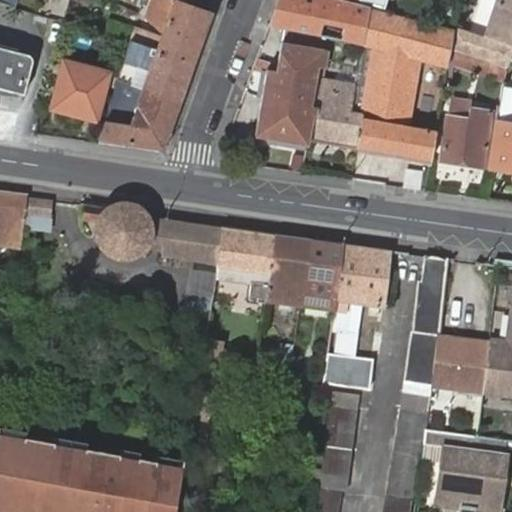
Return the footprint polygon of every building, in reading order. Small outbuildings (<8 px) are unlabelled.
[(157,50),(191,65),(211,11),(178,0),(175,0),(162,39),(134,29),(109,20),(105,34),(130,41),(157,50)] [(449,48),(453,30),(369,8),(369,7),(342,0),(277,0),(269,26),(299,31),(330,38),(343,41),(362,44),(354,86),(350,111),(362,113),(361,119),(356,148),(429,161),(434,132),(446,67),(447,63),(449,48)] [(511,0),(493,0),(482,37),(511,47),(511,0)] [(504,66),(511,47),(453,27),(453,30),(449,48),(478,57),(504,66)] [(261,131),(309,140),(313,116),(315,116),(317,105),(312,104),(316,79),(318,67),(324,68),(330,38),(299,31),(296,48),(301,49),(298,63),(294,62),(292,74),(271,71),(261,131)] [(338,70),(343,41),(330,38),(324,68),(338,70)] [(174,111),(191,65),(157,50),(130,41),(123,62),(105,120),(99,139),(162,147),(174,111)] [(31,55),(0,46),(0,90),(6,92),(6,89),(24,94),(33,60),(33,57),(31,55)] [(474,72),(478,57),(449,48),(447,63),(474,72)] [(504,82),(507,67),(504,66),(478,57),(474,72),(504,82)] [(77,108),(75,113),(97,119),(109,72),(63,60),(53,102),(77,108)] [(309,140),(356,148),(361,119),(362,113),(350,111),(354,86),(316,79),(312,104),(317,105),(315,116),(313,116),(309,140)] [(511,87),(503,87),(498,122),(511,124),(511,87)] [(51,107),(75,113),(77,108),(53,102),(51,107)] [(463,153),(484,157),(491,112),(449,105),(440,160),(462,163),(463,153)] [(511,124),(498,122),(491,168),(511,171),(511,124)] [(482,167),(484,157),(463,153),(462,163),(482,167)] [(0,220),(19,224),(22,224),(24,213),(27,197),(0,193),(0,220)] [(49,200),(27,197),(24,213),(47,216),(49,200)] [(110,202),(101,207),(96,213),(93,218),(91,222),(90,231),(91,239),(94,247),(99,254),(106,259),(115,261),(123,262),(131,260),(139,256),(145,250),(149,242),(151,235),(151,227),(150,222),(148,217),(144,211),(138,206),(133,203),(128,202),(123,201),(117,201),(110,202)] [(101,207),(82,204),(79,221),(91,222),(93,218),(96,213),(101,207)] [(46,231),(47,216),(24,213),(22,224),(22,228),(46,231)] [(217,266),(222,227),(148,217),(150,222),(151,227),(151,235),(149,242),(160,244),(159,257),(217,266)] [(16,245),(19,224),(0,220),(0,228),(4,230),(1,242),(16,245)] [(273,234),(222,227),(217,266),(215,277),(225,278),(226,266),(251,270),(250,282),(247,301),(263,304),(264,300),(265,289),(273,234)] [(307,239),(273,234),(265,289),(290,293),(289,304),(297,305),(307,239)] [(307,239),(297,305),(307,307),(308,296),(326,300),(325,309),(333,310),(342,244),(307,239)] [(385,249),(342,244),(333,310),(345,312),(346,300),(343,300),(344,293),(369,297),(368,304),(378,306),(385,249)] [(424,255),(399,402),(427,407),(429,399),(430,387),(435,335),(436,335),(445,257),(424,255)] [(226,266),(225,278),(250,282),(251,270),(226,266)] [(511,281),(504,343),(485,341),(480,393),(511,396),(511,281)] [(290,293),(265,289),(264,300),(289,304),(290,293)] [(343,300),(346,300),(368,304),(369,297),(344,293),(343,300)] [(308,296),(307,307),(325,309),(326,300),(308,296)] [(436,335),(435,335),(430,387),(480,393),(485,341),(436,335)] [(214,338),(205,336),(202,356),(211,358),(214,338)] [(372,360),(327,353),(323,382),(367,389),(372,360)] [(311,482),(306,511),(330,511),(335,485),(343,486),(357,394),(331,390),(317,483),(311,482)] [(380,511),(413,511),(425,431),(427,407),(399,402),(380,511)] [(20,440),(0,436),(0,508),(11,510),(10,511),(175,511),(183,466),(20,439),(20,440)] [(497,511),(504,463),(443,455),(435,511),(497,511)]
